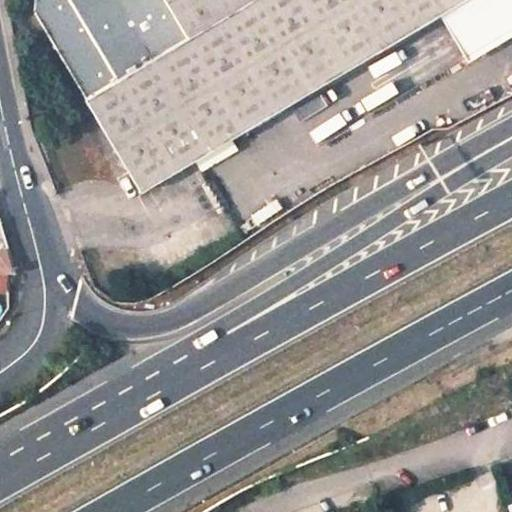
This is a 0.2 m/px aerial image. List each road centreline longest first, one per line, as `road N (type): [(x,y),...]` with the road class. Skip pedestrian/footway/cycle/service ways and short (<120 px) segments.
road 1 (motorway): [(511,133),(444,156),(188,313),(148,324),(106,318),(47,294)]
road 2 (motorway): [(111,511),(511,290)]
road 3 (motorway): [(511,139),(267,299),(235,349)]
road 4 (motorway): [(511,197),(235,349)]
road 5 (motorway): [(235,349),(0,483)]
road 6 (residential): [(269,511),(511,429)]
road 7 (tertiary): [(0,96),(47,294)]
